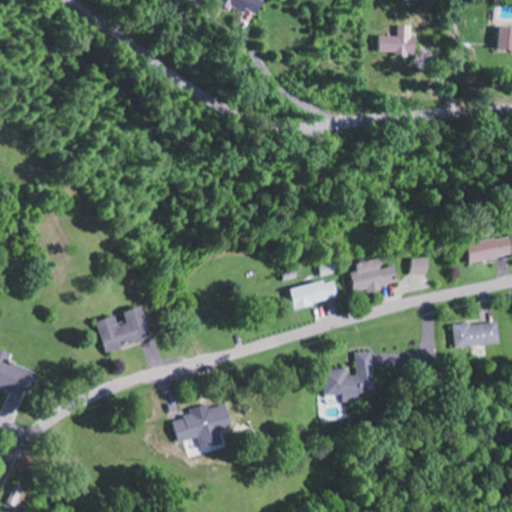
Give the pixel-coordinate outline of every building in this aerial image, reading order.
[(256,17),(264,0),(222,0),(227,2),(225,6),(244,15),(245,12),(256,17)] [(380,37),(379,54),(416,55),(416,38),(411,38),(411,28),(398,27),(397,38),(380,37)] [(470,263),(511,260),(510,241),(469,244),(470,263)] [(357,264),(359,273),(352,274),(356,296),(385,290),(384,287),(399,284),(396,268),(382,271),(380,260),(357,264)] [(429,260),(409,260),(409,275),(429,276),(429,260)] [(295,291),(300,311),(342,300),(338,281),(295,291)] [(126,313),(129,325),(121,328),(118,318),(99,324),(108,353),(153,339),(144,308),(126,313)] [(456,327),(458,349),(503,345),(501,323),(456,327)] [(41,375),(5,363),(9,353),(0,350),(0,386),(18,393),(20,386),(35,391),(41,375)] [(359,354),(360,377),(350,377),(350,371),(329,372),(330,397),(346,396),(346,404),(379,401),(375,353),(359,354)] [(181,445),(200,440),(203,452),(221,448),(219,440),(223,439),(221,432),(235,428),(230,407),(175,420),(181,445)]
